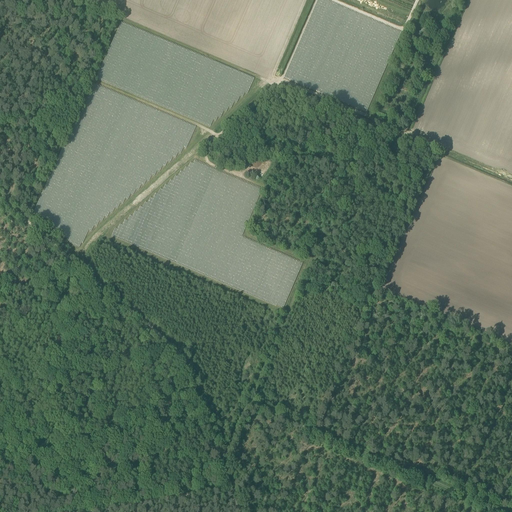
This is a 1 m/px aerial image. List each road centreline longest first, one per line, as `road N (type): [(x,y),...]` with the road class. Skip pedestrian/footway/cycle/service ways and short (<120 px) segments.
road 1 (track): [(0,197),(167,341),(182,359),(220,461)]
road 2 (track): [(248,404),(505,511)]
road 3 (track): [(89,1),(94,33),(85,75),(0,89)]
road 4 (track): [(248,404),(308,266)]
road 5 (track): [(218,137),(85,75)]
road 6 (track): [(229,489),(91,511)]
